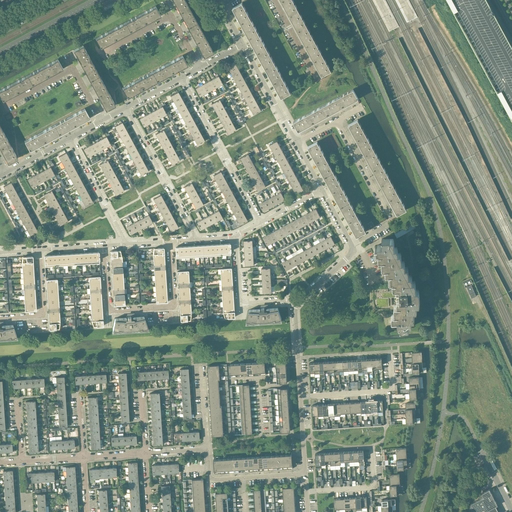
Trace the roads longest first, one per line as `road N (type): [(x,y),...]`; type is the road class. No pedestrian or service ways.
road 1 (residential): [(170,241),(172,305),(107,309),(103,245)]
road 2 (residential): [(181,78),(260,222)]
road 3 (residential): [(196,239),(125,107)]
road 4 (residential): [(296,303),(353,249),(320,189)]
road 5 (residential): [(299,396),(391,390),(388,354)]
road 6 (residential): [(234,237),(240,301),(296,303)]
